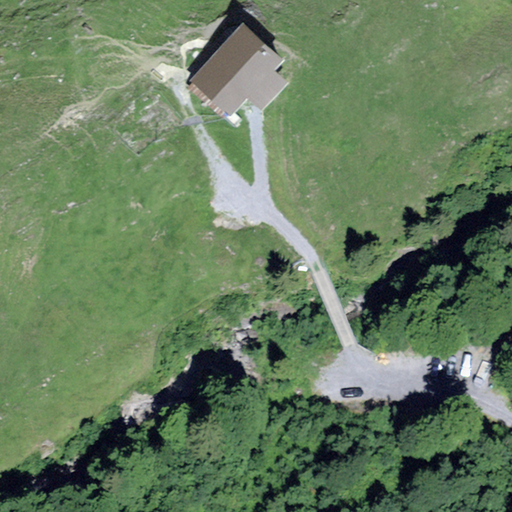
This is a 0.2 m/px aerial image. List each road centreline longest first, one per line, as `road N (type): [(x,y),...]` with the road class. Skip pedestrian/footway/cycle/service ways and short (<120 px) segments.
road 1 (track): [(511,411),(471,389),(358,362),(299,241),(222,168),(197,128)]
road 2 (track): [(252,197),(143,188),(22,227),(0,243)]
